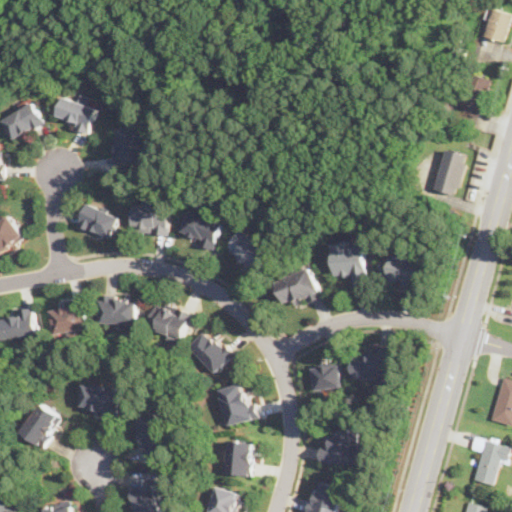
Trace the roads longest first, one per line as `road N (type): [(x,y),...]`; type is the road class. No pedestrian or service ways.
road 1 (secondary): [(413,511),(511,164)]
road 2 (residential): [(275,352),(237,306),(179,272),(119,263),(0,282)]
road 3 (residential): [(275,352),(359,316),(405,318),(464,335)]
road 4 (residential): [(274,511),(293,429),(275,352)]
